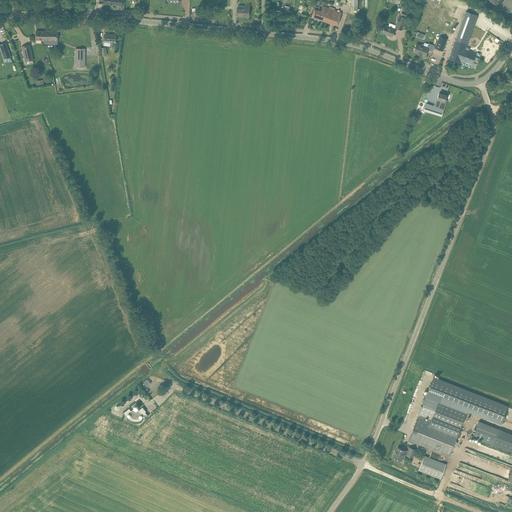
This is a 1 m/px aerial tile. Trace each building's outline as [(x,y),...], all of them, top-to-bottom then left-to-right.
[(237,12),(237,17),(248,17),(249,6),(245,6),(237,5),(237,9),(237,12)] [(337,26),(342,13),(327,8),(327,7),(323,5),(321,10),(315,8),(312,17),(337,26)] [(455,40),(448,59),(460,63),(461,61),(465,63),(472,65),(476,54),(469,51),(465,50),(467,44),(478,16),(466,12),(455,40)] [(396,26),(395,28),(401,30),(406,18),(407,15),(401,13),(400,16),(399,16),(396,26)] [(385,25),(384,28),(383,28),(382,28),(381,30),(382,31),(383,32),(382,32),(386,34),(385,35),(392,37),(395,29),(385,25)] [(44,44),(47,44),(48,31),(36,31),(35,40),(44,40),(44,44)] [(58,31),(48,31),(47,44),(58,44),(58,31)] [(105,35),(104,42),(111,42),(110,46),(110,47),(114,47),(114,43),(115,43),(116,35),(112,35),(111,36),(110,36),(105,35)] [(440,37),(435,48),(442,51),(447,39),(440,37)] [(11,57),(6,43),(0,44),(0,46),(4,59),(11,57)] [(415,47),(414,52),(418,53),(417,55),(421,56),(421,54),(425,56),(428,50),(432,52),(434,47),(428,45),(428,44),(425,43),(423,47),(416,44),(415,47)] [(33,60),(30,45),(22,46),(25,62),(33,60)] [(85,67),(85,49),(76,49),(76,67),(85,67)] [(431,104),(429,112),(442,116),(444,110),(446,105),(447,101),(445,100),(446,98),(447,95),(443,94),(443,93),(440,92),(440,93),(439,93),(437,98),(437,99),(436,98),(434,105),(431,104)] [(433,377),(409,441),(449,457),(466,412),(468,413),(469,411),(501,423),(507,406),(433,377)] [(151,383),(147,387),(152,392),(158,388),(149,378),(148,379),(151,383)] [(133,409),(131,411),(129,408),(122,414),(124,417),(127,415),(127,416),(128,417),(126,419),(128,420),(129,421),(131,422),(133,422),(135,422),(138,422),(141,421),(142,421),(141,419),(143,417),(144,419),(148,416),(145,412),(146,411),(143,407),(139,410),(138,409),(139,408),(136,404),(132,407),(133,409)] [(479,421),(472,437),(493,445),(493,444),(499,429),(479,421)] [(511,434),(499,429),(493,444),(511,452),(511,434)] [(402,449),(397,447),(396,451),(395,451),(392,457),(395,458),(394,461),(399,462),(401,460),(401,461),(403,454),(412,458),(415,450),(409,447),(407,452),(405,451),(405,450),(404,450),(402,449)] [(418,470),(440,479),(446,464),(425,455),(418,470)]
